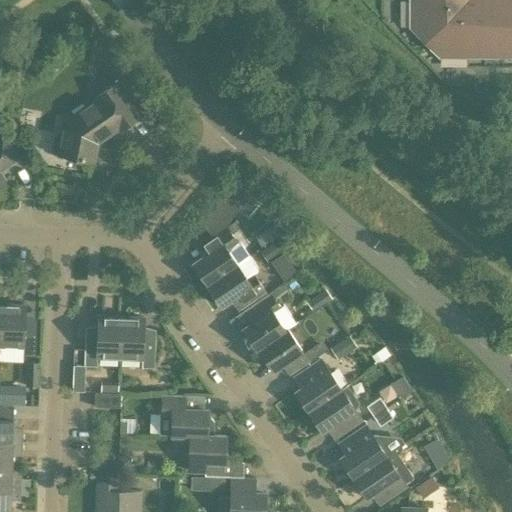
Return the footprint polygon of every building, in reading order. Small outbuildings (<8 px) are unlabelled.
[(511,0),(410,0),(410,27),(420,37),(418,38),(428,48),(430,46),(439,56),(511,55),(511,0)] [(127,72),(110,47),(96,56),(113,81),(127,72)] [(118,130),(140,115),(117,82),(95,97),(97,99),(64,122),(58,154),(92,160),(96,142),(116,128),(118,130)] [(0,179),(3,178),(2,177),(1,177),(0,176),(0,167),(4,166),(5,167),(17,158),(2,137),(0,138),(0,179)] [(263,197),(240,178),(225,196),(248,215),(263,197)] [(261,245),(283,233),(277,222),(255,235),(261,245)] [(192,263),(206,285),(236,264),(249,255),(240,243),(236,243),(225,226),(195,247),(201,257),(192,263)] [(268,257),(282,250),(277,240),(263,246),(268,257)] [(286,251),(272,260),(286,280),(300,271),(286,251)] [(236,264),(206,285),(221,306),(230,300),(237,310),(264,291),(253,275),(257,272),(258,268),(249,255),(236,264)] [(256,350),(258,349),(284,330),(286,328),(295,322),(283,305),(279,308),(269,293),(243,311),(250,322),(241,329),(256,350)] [(24,306),(1,305),(0,340),(0,344),(22,346),(22,356),(35,356),(35,340),(23,339),(24,306)] [(96,356),(119,357),(120,317),(97,316),(96,350),(84,349),(84,366),(96,366),(96,356)] [(143,318),(120,317),(119,357),(142,358),(141,368),(154,368),(154,352),(142,351),(143,318)] [(286,328),(284,330),(258,349),(272,370),(281,363),(289,375),(309,362),(303,353),(286,328)] [(303,353),(309,362),(322,353),(317,344),(303,353)] [(294,392),(307,412),(341,389),(327,369),(320,359),(293,378),(299,388),(294,392)] [(38,386),(39,362),(26,361),(25,386),(38,386)] [(84,375),(72,375),(72,392),(84,392),(84,375)] [(347,385),(341,389),(307,412),(321,432),(343,416),(350,426),(360,419),(355,411),(359,402),(347,385)] [(13,386),(12,405),(25,405),(25,391),(21,386),(13,386)] [(119,408),(119,394),(94,393),(94,407),(119,408)] [(171,414),(170,435),(225,436),(213,436),(213,422),(211,419),(207,419),(207,410),(183,409),(184,396),(162,395),(161,413),(171,414)] [(366,405),(373,415),(386,406),(379,397),(366,405)] [(392,416),(386,406),(373,415),(380,425),(392,416)] [(0,442),(21,443),(21,435),(12,434),(12,420),(0,419),(0,442)] [(339,458),(352,478),(385,455),(394,449),(390,451),(379,435),(371,434),(365,426),(337,444),(344,454),(339,458)] [(224,463),(225,436),(170,435),(189,436),(187,471),(204,471),(204,476),(221,476),(221,462),(224,463)] [(440,436),(427,444),(441,466),(454,458),(440,436)] [(21,451),(21,443),(0,442),(0,464),(11,464),(11,451),(21,451)] [(394,449),(385,455),(352,478),(366,498),(388,483),(395,493),(405,485),(403,483),(413,477),(394,449)] [(10,478),(11,464),(0,464),(0,486),(19,487),(20,479),(10,478)] [(435,475),(419,485),(426,495),(442,485),(435,475)] [(264,511),(265,492),(254,492),(254,478),(230,477),(229,497),(220,496),(217,499),(216,511),(264,511)] [(139,511),(140,491),(118,490),(119,484),(96,483),(95,511),(139,511)] [(19,495),(19,487),(0,486),(0,508),(9,509),(10,495),(19,495)]
